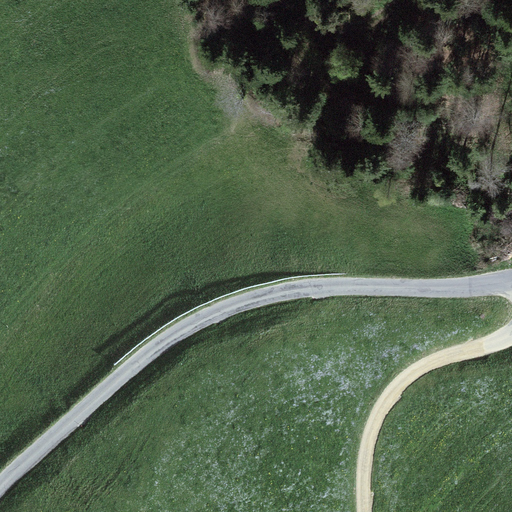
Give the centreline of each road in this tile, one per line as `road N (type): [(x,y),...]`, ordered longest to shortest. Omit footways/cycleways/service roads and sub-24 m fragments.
road 1 (track): [(511,284),(336,285),(211,311),(130,369),(0,485)]
road 2 (track): [(511,252),(402,153),(180,0)]
road 3 (track): [(364,511),(366,455),(392,394),(425,364),(511,332)]
